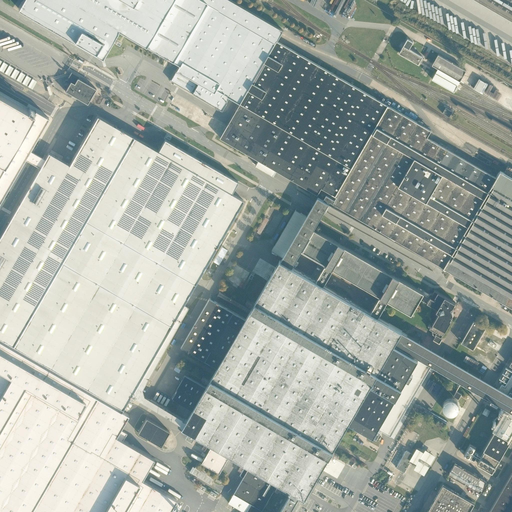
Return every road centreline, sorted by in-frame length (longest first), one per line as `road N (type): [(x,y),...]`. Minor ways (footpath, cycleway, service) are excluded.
road 1 (unclassified): [(273,181),(125,432),(228,493),(226,511)]
road 2 (unclassified): [(473,297),(348,511)]
road 3 (unknown): [(0,366),(125,432),(80,511)]
road 4 (unclassified): [(473,297),(273,181)]
road 5 (unclassified): [(339,64),(511,165)]
road 6 (unclassified): [(511,341),(413,511)]
road 7 (residential): [(0,4),(99,62),(127,64),(119,92)]
road 8 (unclassified): [(273,181),(133,100)]
road 9 (unclassified): [(119,92),(0,22)]
road 10 (unclassified): [(0,223),(63,115)]
